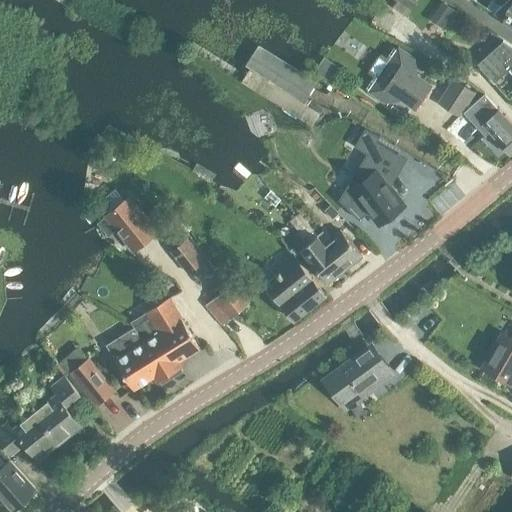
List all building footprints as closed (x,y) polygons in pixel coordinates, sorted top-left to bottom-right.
[(398,0),(412,9),(417,0),(398,0)] [(442,29),(454,11),(442,3),(430,20),(442,29)] [(501,7),(493,14),(511,27),(511,9),(510,13),(501,7)] [(511,46),(507,43),(480,67),(494,84),(511,67),(511,46)] [(316,82),(258,45),(245,66),(303,102),(316,82)] [(380,75),(369,91),(384,101),(391,91),(414,107),(430,84),(407,68),(414,58),(399,47),(388,63),(389,68),(385,74),(380,75)] [(454,79),(450,86),(470,99),(474,93),(454,79)] [(499,111),(484,95),(465,113),(457,121),(463,128),(472,121),(479,129),(483,125),(511,155),(511,154),(511,122),(505,115),(504,116),(499,110),(499,111)] [(367,154),(339,200),(344,205),(360,220),(370,212),(380,225),(406,206),(391,187),(408,159),(399,154),(377,141),(381,137),(366,128),(355,146),(367,154)] [(116,188),(101,201),(109,212),(104,216),(134,253),(159,232),(130,195),(125,199),(116,188)] [(323,197),(315,188),(309,194),(317,202),(323,197)] [(333,204),(327,209),(336,218),(342,213),(333,204)] [(326,283),(344,269),(318,236),(299,213),(290,220),(308,243),(301,249),(308,259),(326,283)] [(164,227),(170,235),(177,229),(172,222),(164,227)] [(333,239),(325,229),(318,236),(344,269),(361,255),(342,232),(333,239)] [(188,274),(205,261),(187,238),(170,251),(188,274)] [(294,320),(325,295),(292,255),(276,268),(279,272),(277,273),(281,277),(268,288),(294,320)] [(223,283),(231,276),(221,264),(213,270),(223,283)] [(221,326),(250,303),(235,283),(206,305),(221,326)] [(162,384),(172,378),(182,371),(180,368),(182,367),(178,362),(199,349),(170,298),(131,322),(134,328),(149,352),(143,356),(154,377),(158,382),(160,381),(162,384)] [(133,390),(154,377),(143,356),(149,352),(134,328),(106,345),(133,390)] [(511,338),(502,333),(482,369),(509,384),(511,385),(511,338)] [(370,366),(361,354),(337,371),(339,374),(326,384),(340,402),(365,383),(371,391),(394,374),(381,357),(370,366)] [(95,408),(115,391),(89,358),(69,374),(95,408)] [(58,442),(80,425),(68,410),(82,398),(65,377),(55,385),(60,391),(34,412),(58,442)] [(58,442),(34,412),(8,433),(3,426),(0,428),(0,443),(10,456),(25,445),(36,459),(58,442)] [(0,500),(10,511),(14,511),(37,491),(19,472),(9,461),(0,468),(0,500)]
